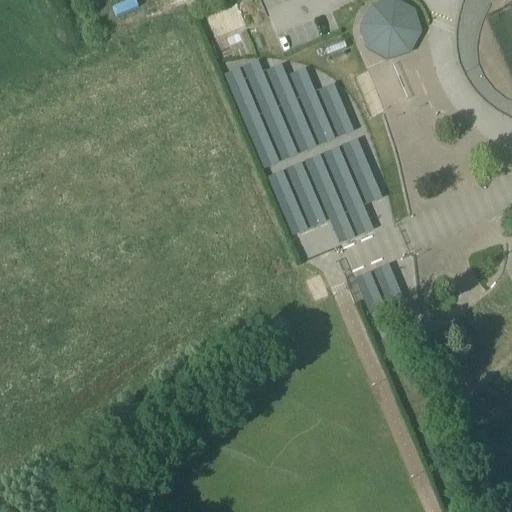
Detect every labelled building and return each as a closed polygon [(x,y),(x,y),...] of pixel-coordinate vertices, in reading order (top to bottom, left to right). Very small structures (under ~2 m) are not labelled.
[(492,80),(509,74),(494,31),(478,36),(492,80)] [(182,113),(191,135),(209,128),(201,106),(182,113)] [(323,142),(335,140),(330,114),(318,117),(323,142)] [(161,190),(154,173),(208,151),(217,172),(258,156),(246,128),(187,153),(185,150),(131,172),(142,198),(161,190)] [(418,162),(344,187),(361,238),(375,233),(365,203),(403,190),(400,179),(421,172),(418,162)] [(261,164),(227,179),(231,188),(265,173),(261,164)] [(196,206),(199,217),(218,211),(211,190),(117,222),(120,232),(196,206)] [(117,294),(0,332),(0,388),(324,281),(301,213),(150,263),(160,293),(173,288),(176,295),(138,307),(133,293),(118,298),(117,294)]
